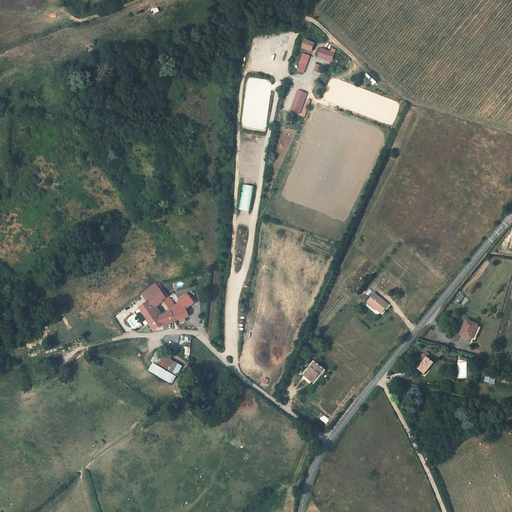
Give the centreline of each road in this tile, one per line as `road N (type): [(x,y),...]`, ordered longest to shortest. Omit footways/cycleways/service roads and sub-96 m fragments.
road 1 (track): [(233,370),(233,290),(248,254),(282,75)]
road 2 (tertiary): [(326,439),(511,215)]
road 3 (unclassified): [(86,346),(126,336),(198,335),(326,439)]
road 4 (track): [(441,511),(378,377)]
